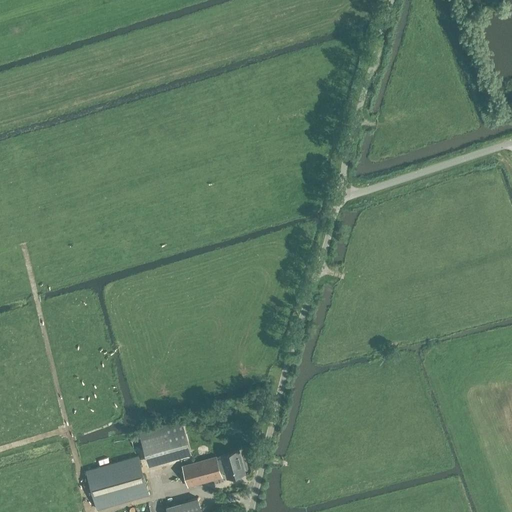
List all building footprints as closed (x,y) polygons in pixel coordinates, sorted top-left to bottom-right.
[(191,450),(188,443),(181,420),(139,432),(148,462),(191,450)] [(221,454),(220,454),(227,480),(246,475),(240,449),(221,454)] [(86,471),(97,509),(149,494),(138,456),(86,471)] [(216,456),(183,466),(189,487),(222,478),(216,456)] [(201,511),(198,499),(169,507),(167,507),(168,511),(201,511)]
